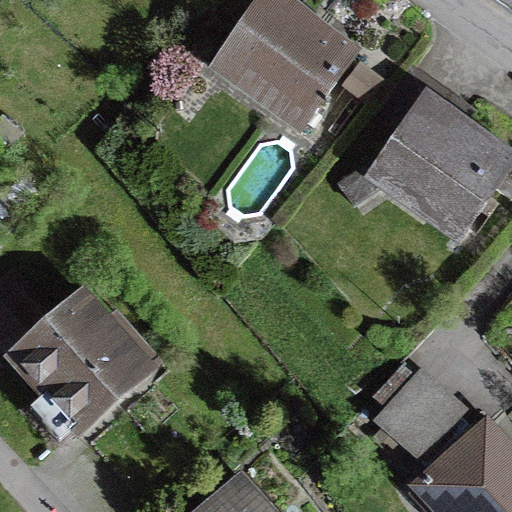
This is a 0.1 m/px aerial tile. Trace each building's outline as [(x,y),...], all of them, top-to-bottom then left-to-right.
[(372,76),(284,12),(223,96),(311,160),(372,76)] [(511,215),(511,168),(440,119),(381,203),(475,268),(511,215)] [(46,314),(11,272),(0,281),(0,346),(3,350),(46,314)] [(170,387),(94,309),(21,379),(97,458),(170,387)] [(393,443),(437,392),(415,372),(370,424),(393,443)] [(437,392),(393,443),(416,464),(461,412),(437,392)] [(431,511),(511,511),(511,448),(497,432),(422,502),(431,511)] [(266,511),(245,489),(220,511),(266,511)]
